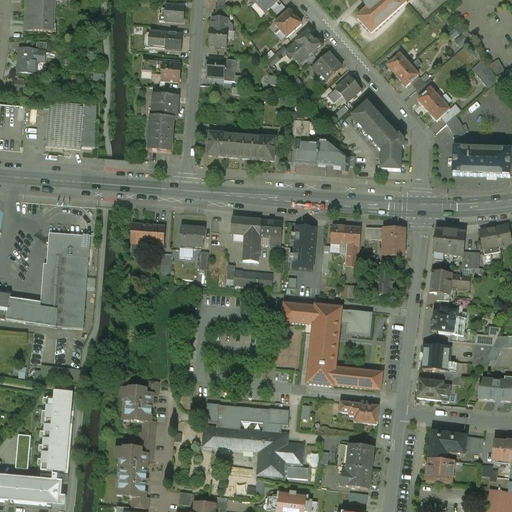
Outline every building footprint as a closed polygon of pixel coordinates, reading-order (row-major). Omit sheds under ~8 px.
[(52,0),(25,0),(25,18),(33,18),(33,32),(56,32),(56,25),(52,25),(52,0)] [(279,1),(278,0),(253,0),(252,1),(265,14),(279,1)] [(366,0),(365,2),(364,5),(365,8),(367,10),(357,19),(371,35),(406,3),(403,0),(366,0)] [(162,16),(159,16),(159,23),(183,24),(184,8),(166,7),(166,11),(162,11),(162,16)] [(301,26),(290,12),(275,25),(287,39),(301,26)] [(213,14),(212,20),(227,20),(229,23),(229,14),(227,14),(215,14),(213,14)] [(211,20),(211,30),(227,31),(227,33),(232,33),(232,27),(229,23),(227,20),(212,20),(211,20)] [(455,40),(465,32),(460,26),(451,34),(455,40)] [(211,30),(210,30),(209,48),(227,49),(227,33),(227,31),(211,30)] [(320,47),(308,33),(287,52),(295,61),(304,53),(308,57),(320,47)] [(150,50),(165,51),(166,35),(151,34),(150,50)] [(182,36),(166,35),(165,51),(165,52),(181,53),(182,36)] [(465,36),(456,40),(459,48),(469,44),(465,36)] [(45,52),(19,49),(17,73),(35,75),(36,62),(44,63),(45,52)] [(342,70),(328,56),(313,70),(318,76),(320,74),(328,83),(329,82),(337,75),(342,70)] [(409,66),(399,56),(387,67),(396,77),(409,66)] [(162,77),(163,66),(163,63),(160,63),(161,60),(154,60),(154,62),(142,62),(141,72),(152,73),(151,76),(162,77)] [(476,76),(487,67),(483,60),(471,70),(476,76)] [(220,63),(208,62),(207,77),(212,78),(224,78),(225,61),(220,61),(220,63)] [(236,62),(225,61),(224,78),(224,83),(235,84),(236,62)] [(180,66),(163,66),(162,77),(162,83),(179,84),(180,66)] [(409,66),(396,77),(405,88),(418,77),(409,66)] [(487,67),(476,76),(487,90),(497,81),(487,67)] [(337,75),(329,82),(332,86),(340,79),(337,75)] [(224,89),(224,83),(224,78),(212,78),(211,89),(224,89)] [(361,92),(349,79),(335,90),(336,91),(333,93),(327,98),(333,105),(342,98),(348,104),(361,92)] [(24,83),(12,82),(11,89),(23,90),(24,83)] [(327,98),(333,93),(329,89),(320,97),(324,101),(327,98)] [(431,89),(417,101),(436,122),(449,111),(446,107),(439,99),(431,89)] [(445,94),(439,99),(446,107),(452,102),(445,94)] [(178,98),(154,96),(152,118),(151,118),(148,153),(171,154),(173,122),(177,122),(178,98)] [(398,139),(367,105),(352,119),(353,121),(352,122),(358,128),(359,127),(364,133),(363,134),(369,140),(370,139),(375,144),(374,146),(379,152),(382,151),(381,171),(401,172),(401,149),(404,149),(404,142),(399,138),(398,139)] [(80,149),(78,107),(75,107),(68,107),(51,106),(47,150),(79,152),(80,149)] [(50,117),(50,109),(20,107),(19,119),(26,120),(25,137),(30,137),(30,145),(39,146),(41,116),(50,117)] [(96,108),(78,107),(80,149),(94,149),(96,108)] [(455,118),(446,126),(450,132),(453,139),(465,136),(464,134),(468,133),(465,126),(462,127),(461,125),(455,118)] [(308,122),(293,122),(292,142),(295,142),(294,164),(307,165),(307,162),(317,163),(317,165),(318,165),(318,164),(319,145),(309,144),(310,129),(308,129),(308,122)] [(275,140),(210,135),(208,158),(273,163),(275,140)] [(319,145),(318,164),(326,165),(326,167),(327,167),(327,165),(332,165),(332,167),(333,167),(333,166),(346,167),(346,157),(345,157),(331,146),(319,145)] [(511,151),(454,150),(453,177),(510,178),(511,151)] [(355,158),(346,157),(346,167),(345,168),(355,169),(355,158)] [(282,223),(232,220),(231,237),(244,238),(260,239),(269,240),(269,247),(280,248),(282,223)] [(317,226),(301,225),(300,242),(302,242),(302,255),(309,256),(309,250),(319,251),(320,234),(317,234),(317,226)] [(164,228),(132,226),(131,245),(133,245),(133,247),(139,247),(139,245),(156,246),(163,247),(164,228)] [(508,227),(480,232),(484,257),(500,254),(499,248),(511,246),(508,227)] [(360,229),(332,228),(331,246),(340,246),(347,247),(346,268),(358,269),(360,229)] [(189,231),(181,230),(180,246),(203,248),(204,240),(205,240),(206,231),(189,229),(189,231)] [(384,241),(384,230),(366,230),(365,241),(384,241)] [(402,230),(384,230),(384,241),(383,258),(404,259),(404,233),(402,230)] [(465,234),(436,231),(434,256),(444,257),(462,258),(463,253),(465,234)] [(49,236),(49,247),(82,249),(82,238),(49,236)] [(260,239),(244,238),(243,263),(258,264),(260,239)] [(133,245),(131,245),(131,248),(127,248),(127,256),(128,257),(129,258),(130,258),(140,258),(141,257),(142,256),(142,255),(142,252),(156,252),(156,246),(139,245),(139,247),(133,247),(133,245)] [(83,331),(90,249),(82,249),(49,247),(47,256),(47,266),(44,267),(42,305),(19,302),(20,301),(14,300),(14,301),(11,300),(10,304),(57,311),(57,329),(83,331)] [(463,253),(462,258),(461,269),(471,270),(472,253),(463,253)] [(479,254),(472,253),(471,270),(479,270),(479,254)] [(209,254),(200,254),(199,271),(208,271),(209,254)] [(172,256),(161,255),(160,267),(171,267),(172,256)] [(323,257),(310,256),(309,275),(322,275),(323,257)] [(378,263),(367,262),(367,270),(378,270),(378,263)] [(234,281),(235,274),(235,267),(228,267),(226,281),(234,281)] [(482,270),(479,270),(471,270),(461,269),(460,277),(470,278),(470,274),(482,275),(482,270)] [(276,276),(235,274),(234,281),(233,287),(275,291),(276,276)] [(470,278),(460,277),(432,274),(430,294),(450,296),(450,288),(469,290),(470,278)] [(394,276),(377,275),(376,286),(373,286),(372,295),(375,295),(374,296),(392,297),(394,276)] [(361,288),(348,287),(348,298),(348,300),(360,300),(361,288)] [(10,304),(11,300),(11,297),(0,295),(0,321),(57,329),(57,311),(10,304)] [(315,309),(284,305),(282,324),(313,327),(312,334),(307,386),(333,389),(333,387),(380,392),(382,375),(375,374),(336,370),(340,327),(341,315),(342,310),(315,307),(315,309)] [(441,314),(433,313),(432,321),(433,321),(432,332),(440,332),(440,335),(448,336),(449,334),(455,334),(457,313),(441,311),(441,314)] [(349,315),(341,315),(340,327),(345,328),(348,328),(349,315)] [(373,317),(349,315),(348,328),(347,339),(371,341),(373,317)] [(476,336),(455,334),(449,334),(448,336),(448,343),(474,345),(475,346),(476,336)] [(475,346),(474,345),(472,366),(484,368),(493,347),(475,346)] [(449,348),(422,346),(421,370),(444,371),(457,372),(457,362),(448,362),(449,348)] [(81,383),(82,370),(42,366),(42,371),(36,371),(35,379),(81,383)] [(457,372),(444,371),(443,378),(460,380),(461,373),(457,372)] [(460,380),(443,378),(443,382),(442,386),(449,387),(449,384),(460,385),(460,380)] [(448,402),(449,387),(442,386),(443,382),(418,380),(416,399),(448,402)] [(482,389),(478,389),(478,400),(511,402),(511,395),(511,382),(482,381),(482,389)] [(146,383),(146,392),(153,392),(153,398),(158,398),(159,384),(146,383)] [(132,424),(143,425),(151,425),(151,423),(151,417),(152,417),(153,409),(152,409),(153,398),(153,392),(146,392),(130,390),(130,392),(122,391),(121,400),(123,402),(127,402),(127,407),(124,409),(124,417),(129,418),(128,423),(132,423),(132,424)] [(52,476),(68,477),(74,404),(72,404),(72,402),(70,402),(70,393),(54,392),(54,399),(47,398),(47,400),(43,399),(43,405),(46,405),(46,413),(42,413),(41,425),(45,425),(44,433),(40,433),(40,439),(43,439),(43,447),(39,447),(39,453),(42,453),(42,461),(38,461),(37,467),(41,467),(41,472),(52,473),(52,476)] [(378,409),(341,404),(339,414),(349,415),(349,418),(355,418),(354,424),(376,427),(378,409)] [(302,420),(309,421),(311,407),(304,406),(302,420)] [(138,434),(137,440),(154,441),(155,424),(151,423),(151,425),(143,425),(142,434),(138,434)] [(205,430),(203,448),(260,453),(258,476),(284,478),(285,465),(302,466),(302,453),(286,452),(287,437),(205,430)] [(466,437),(431,433),(428,460),(445,462),(446,453),(465,455),(465,450),(466,437)] [(30,437),(18,436),(16,464),(28,465),(30,437)] [(484,438),(466,437),(465,450),(483,452),(484,438)] [(141,446),(141,451),(148,452),(147,463),(152,464),(154,441),(137,440),(137,446),(141,446)] [(511,443),(493,442),(491,462),(511,463),(511,443)] [(349,448),(340,447),(338,467),(347,468),(371,471),(373,456),(374,456),(374,450),(349,447),(349,448)] [(125,451),(117,450),(116,459),(118,462),(123,462),(123,467),(119,469),(119,476),(123,476),(122,481),(118,485),(117,491),(122,492),(122,497),(126,497),(126,499),(132,499),(145,500),(145,499),(145,495),(146,495),(147,474),(146,474),(147,463),(148,452),(141,451),(125,450),(125,451)] [(329,454),(322,454),(321,465),(327,466),(329,454)] [(445,462),(428,460),(426,483),(452,486),(454,463),(445,462)] [(491,468),(480,467),(479,478),(490,478),(491,468)] [(371,471),(347,468),(346,474),(342,474),(341,488),(356,490),(356,489),(368,491),(371,471)] [(40,481),(0,477),(0,501),(52,507),(51,504),(61,504),(63,483),(68,483),(68,477),(52,476),(40,475),(40,481)] [(265,483),(257,482),(256,494),(263,495),(265,483)] [(296,488),(296,494),(297,494),(297,496),(309,497),(308,501),(312,502),(311,511),(337,511),(339,494),(296,488)] [(511,511),(511,494),(489,491),(485,511),(511,511)] [(277,498),(273,497),(271,511),(311,511),(312,502),(308,501),(309,497),(297,496),(297,494),(296,494),(290,493),(290,495),(277,493),(277,498)] [(368,496),(350,494),(349,503),(367,506),(368,496)] [(192,497),(179,496),(178,506),(190,508),(192,497)] [(145,500),(132,499),(132,510),(148,511),(149,499),(145,499),(145,500)] [(216,506),(215,511),(226,511),(227,503),(215,502),(214,506),(216,506)]
